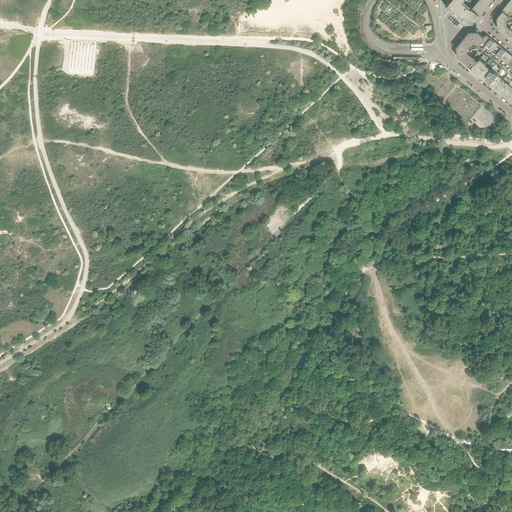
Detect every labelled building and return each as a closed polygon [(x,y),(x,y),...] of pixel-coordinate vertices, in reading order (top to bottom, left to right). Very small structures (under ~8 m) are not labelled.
[(448,0),(444,5),(447,7),(448,8),(450,10),(452,11),(462,19),(464,17),(472,24),(475,20),(476,18),(469,12),(472,8),(463,1),(464,0),(448,0)] [(488,4),(482,0),(478,0),(477,3),(484,9),(488,4)] [(509,15),(511,10),(511,1),(510,0),(502,11),(503,11),(508,15),(509,15)] [(484,9),(477,3),(473,7),(480,13),(484,9)] [(480,13),(473,7),(472,8),(469,12),(476,18),(480,13)] [(505,34),(511,28),(510,27),(509,26),(508,27),(507,26),(507,18),(508,16),(509,17),(510,16),(509,15),(508,15),(503,11),(497,18),(498,29),(505,34)] [(481,42),(484,38),(484,37),(482,36),(481,36),(477,32),(474,33),(468,33),(462,40),(469,46),(471,43),(476,43),(479,45),(481,42)] [(485,46),(491,39),(487,36),(485,36),(484,37),(484,38),(481,42),(485,46)] [(489,49),(495,42),(491,39),(485,46),(489,49)] [(467,49),(469,46),(462,40),(456,48),(457,56),(464,62),(470,55),(467,52),(467,49)] [(493,52),(498,45),(495,42),(489,49),(493,52)] [(496,55),(502,48),(498,45),(493,52),(496,55)] [(500,58),(506,51),(502,48),(496,55),(500,58)] [(503,61),(509,54),(506,51),(500,58),(503,61)] [(507,64),(511,57),(511,55),(509,54),(503,61),(507,64)] [(477,62),(474,59),(473,58),(474,58),(470,55),(464,62),(470,67),(469,67),(471,68),(470,68),(472,69),(477,62)] [(485,65),(486,64),(486,63),(480,58),(477,62),(472,69),(483,79),(490,70),(488,68),(485,65)] [(500,77),(497,75),(493,72),(490,70),(483,79),(495,89),(502,80),(500,78),(500,77)] [(511,84),(511,82),(511,80),(509,82),(504,78),(502,80),(495,89),(508,99),(511,93),(511,84)]
